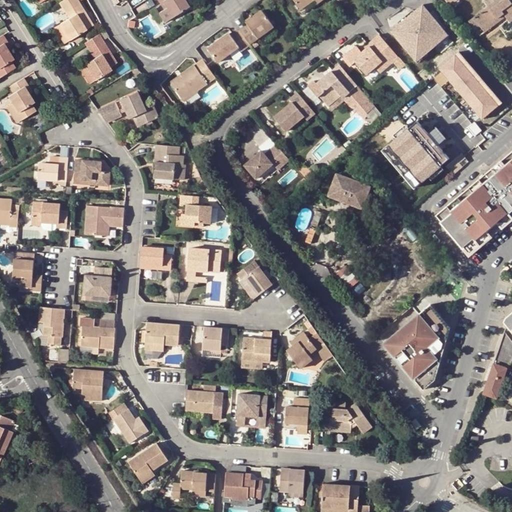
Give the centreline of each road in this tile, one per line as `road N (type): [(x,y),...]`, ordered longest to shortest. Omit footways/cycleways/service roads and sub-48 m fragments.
road 1 (residential): [(442,430),(230,173),(222,142),(259,98),(392,9)]
road 2 (residential): [(511,135),(427,214),(484,282)]
road 3 (residential): [(222,455),(185,450),(145,399),(130,363),(127,309)]
road 4 (residential): [(100,0),(136,53),(160,58),(245,0)]
road 5 (residential): [(410,480),(382,469),(222,455)]
road 6 (residential): [(132,257),(136,193),(124,160),(98,133),(74,131)]
road 7 (tertiary): [(35,378),(114,511)]
road 8 (residential): [(127,309),(231,318),(280,310)]
road 9 (residential): [(442,430),(484,282)]
